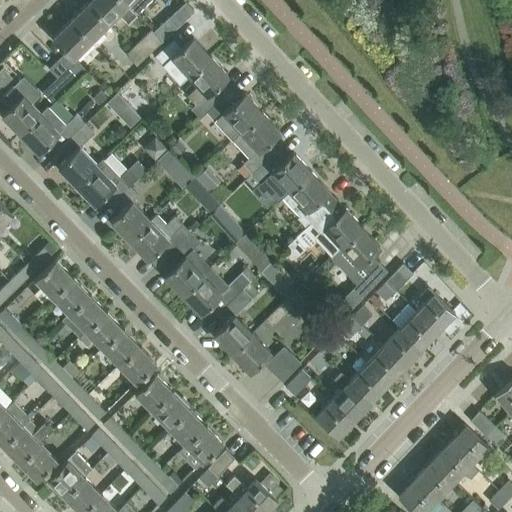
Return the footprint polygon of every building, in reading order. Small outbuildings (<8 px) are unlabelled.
[(100,28),(109,19),(88,0),(71,17),(91,37),(97,43),(106,34),(100,28)] [(136,12),(125,0),(88,0),(109,19),(118,10),(128,20),(136,12)] [(125,0),(136,12),(148,0),(125,0)] [(169,15),(152,30),(161,40),(178,24),(169,15)] [(91,37),(71,17),(52,36),(66,50),(58,58),(76,76),(85,67),(73,55),(91,37)] [(152,47),(161,40),(152,30),(150,29),(134,45),(144,55),(152,47)] [(172,54),(189,73),(210,54),(192,35),(181,45),(173,36),(155,54),(163,62),(172,54)] [(144,55),(134,45),(126,52),(136,62),(144,55)] [(227,73),(210,54),(189,73),(198,83),(187,93),(195,102),(190,107),(199,116),(207,109),(224,92),(216,83),(227,73)] [(53,98),(66,85),(76,76),(58,58),(49,67),(57,75),(43,89),(53,98)] [(2,113),(19,131),(40,111),(22,93),(21,94),(12,84),(0,95),(0,96),(9,106),(2,113)] [(100,88),(93,96),(99,103),(107,95),(100,88)] [(233,101),(224,92),(207,109),(231,136),(241,130),(262,110),(244,91),(233,101)] [(58,148),(86,121),(76,111),(65,122),(47,104),(40,111),(19,131),(37,150),(49,139),(58,148)] [(131,106),(121,116),(130,125),(140,115),(131,106)] [(268,139),(279,129),(262,110),(241,130),(232,137),(249,156),(244,161),(253,171),(276,149),(268,139)] [(97,162),(89,153),(97,144),(88,136),(94,130),(86,121),(58,148),(66,156),(58,164),(76,183),(97,162)] [(284,157),(276,149),(253,171),(246,177),(262,194),(280,178),(290,189),(311,169),(293,150),(284,157)] [(111,202),(136,177),(130,172),(124,178),(103,157),(97,162),(76,183),(94,201),(102,193),(111,202)] [(327,189),(328,188),(311,169),(290,189),(281,197),(298,214),(296,215),(304,223),(306,226),(329,204),(328,203),(320,194),(327,189)] [(129,238),(150,217),(133,199),(145,187),(136,177),(111,202),(119,211),(111,219),(129,238)] [(194,193),(209,208),(216,201),(209,194),(211,192),(204,184),(194,193)] [(332,254),(362,225),(344,206),(343,206),(334,197),(328,203),(329,204),(306,226),(296,235),(306,245),(308,243),(310,246),(316,240),(314,238),(316,236),(318,238),(332,254)] [(0,200),(0,225),(13,213),(0,200)] [(163,257),(191,230),(174,213),(166,222),(157,212),(151,217),(150,217),(129,238),(147,256),(155,248),(163,257)] [(379,244),(362,225),(332,254),(331,255),(346,272),(357,262),(367,272),(354,287),(362,295),(387,268),(370,252),(379,244)] [(247,247),(263,239),(257,228),(241,236),(247,247)] [(182,292),(203,272),(192,261),(198,255),(191,248),(200,239),(191,230),(163,257),(172,266),(164,274),(182,292)] [(280,247),(271,237),(263,245),(272,255),(280,247)] [(44,246),(27,263),(34,270),(51,253),(44,246)] [(72,274),(55,257),(34,276),(31,280),(39,287),(34,292),(42,301),(51,293),(52,294),(72,274)] [(402,261),(385,278),(396,288),(413,271),(402,261)] [(16,287),(34,270),(27,263),(10,280),(16,287)] [(216,312),(242,287),(250,279),(240,268),(225,283),(217,275),(212,280),(203,272),(182,292),(200,311),(208,303),(216,312)] [(88,292),(72,274),(52,294),(68,311),(88,292)] [(386,298),(396,288),(385,278),(376,289),(386,298)] [(0,302),(16,287),(10,280),(0,289),(0,302)] [(292,281),(282,290),(286,296),(297,287),(292,281)] [(427,285),(418,294),(424,300),(416,308),(438,328),(455,311),(427,285)] [(235,312),(244,303),(251,296),(242,287),(216,312),(225,320),(213,332),(231,351),(252,330),(235,312)] [(79,334),(105,309),(88,292),(68,311),(62,317),(79,334)] [(277,314),(289,327),(309,310),(298,297),(277,314)] [(361,304),(352,314),(362,323),(371,313),(361,304)] [(0,310),(0,316),(15,331),(22,324),(20,323),(29,315),(20,307),(12,314),(5,306),(0,310)] [(421,346),(438,328),(416,308),(399,326),(421,346)] [(122,326),(105,309),(79,334),(87,342),(93,336),(102,346),(122,326)] [(370,331),(362,323),(352,314),(338,328),(348,337),(357,328),(365,335),(370,331)] [(38,341),(22,324),(15,331),(31,348),(38,341)] [(0,338),(2,341),(9,334),(0,325),(0,338)] [(119,363),(139,343),(122,326),(102,346),(119,363)] [(404,364),(421,346),(399,326),(383,343),(404,364)] [(249,369),(270,349),(252,330),(231,351),(249,369)] [(26,352),(9,334),(2,341),(19,358),(26,352)] [(328,339),(318,349),(328,358),(338,348),(328,339)] [(55,358),(38,341),(31,348),(48,365),(55,358)] [(156,361),(139,343),(119,363),(136,380),(156,361)] [(388,381),(404,364),(383,343),(366,360),(388,381)] [(2,344),(0,346),(0,368),(0,369),(14,355),(2,344)] [(265,363),(282,379),(299,360),(291,351),(290,352),(283,345),(265,363)] [(318,368),(328,358),(318,349),(309,359),(318,368)] [(43,369),(26,352),(19,358),(36,375),(43,369)] [(371,399),(388,381),(366,360),(359,354),(351,363),(358,370),(350,378),(349,379),(371,399)] [(61,365),(55,358),(48,365),(64,382),(72,375),(71,374),(78,367),(69,358),(61,365)] [(285,384),(294,394),(311,376),(301,367),(285,384)] [(60,386),(43,369),(36,375),(30,381),(40,391),(46,385),(53,392),(60,386)] [(354,416),(371,399),(349,379),(350,378),(341,370),(332,379),(341,387),(333,396),(354,416)] [(152,408),(172,389),(154,371),(134,390),(152,408)] [(88,392),(72,375),(64,382),(81,399),(88,392)] [(511,376),(494,392),(510,411),(511,409),(511,376)] [(77,403),(60,386),(53,392),(70,410),(77,403)] [(188,406),(172,389),(152,408),(168,425),(188,406)] [(105,410),(88,392),(81,399),(98,417),(105,410)] [(337,434),(354,416),(333,396),(315,414),(337,434)] [(0,440),(2,443),(22,423),(29,417),(12,399),(5,406),(0,411),(0,440)] [(94,420),(77,403),(70,410),(87,427),(94,420)] [(185,442),(205,423),(188,406),(168,425),(185,442)] [(495,424),(478,409),(469,418),(486,433),(495,424)] [(103,422),(119,439),(127,432),(110,414),(103,422)] [(19,460),(39,440),(53,426),(45,419),(32,433),(22,423),(2,443),(19,460)] [(487,443),(465,422),(448,441),(469,461),(470,461),(487,443)] [(222,441),(205,423),(185,442),(178,449),(195,466),(201,459),(202,460),(222,441)] [(505,433),(495,424),(486,433),(496,443),(505,433)] [(91,433),(108,450),(115,443),(98,425),(91,433)] [(144,449),(127,432),(119,439),(136,456),(144,449)] [(56,458),(39,440),(19,460),(37,478),(56,458)] [(448,441),(431,458),(453,479),(462,469),(470,477),(477,468),(470,461),(469,461),(448,441)] [(132,460),(115,443),(108,450),(102,456),(111,465),(117,460),(124,467),(132,460)] [(225,447),(208,465),(217,475),(234,457),(225,447)] [(63,493),(83,474),(92,466),(75,448),(46,476),(48,478),(47,481),(53,486),(56,486),(63,493)] [(161,466),(144,449),(136,456),(153,474),(161,466)] [(453,479),(431,458),(415,475),(436,496),(453,479)] [(149,478),(132,460),(124,467),(141,485),(149,478)] [(208,485),(217,475),(208,465),(198,476),(208,485)] [(169,474),(161,466),(153,474),(170,491),(182,478),(174,470),(169,474)] [(234,473),(225,482),(238,495),(238,494),(256,511),(263,511),(277,497),(275,495),(269,490),(255,477),(247,486),(234,473)] [(80,510),(100,491),(83,474),(63,493),(80,510)] [(421,511),(436,496),(415,475),(397,493),(417,511),(421,511)] [(511,492),(511,481),(507,477),(497,488),(507,497),(511,492)] [(165,495),(149,478),(141,485),(158,502),(165,495)] [(276,482),(269,490),(275,495),(282,488),(276,482)] [(482,501),(488,488),(475,483),(470,495),(482,501)] [(507,497),(497,488),(488,498),(497,507),(507,497)] [(184,490),(174,500),(184,510),(194,499),(184,490)] [(81,511),(113,511),(118,508),(100,491),(80,510),(81,511)] [(221,511),(256,511),(238,494),(238,495),(222,511),(221,511)] [(138,511),(126,500),(118,508),(113,511),(138,511)] [(166,511),(181,511),(184,510),(174,500),(165,511),(166,511)]
